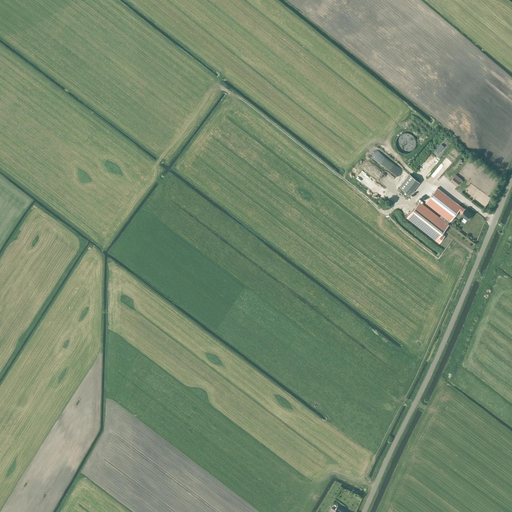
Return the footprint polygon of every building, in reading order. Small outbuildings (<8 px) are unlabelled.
[(405,153),(408,153),(410,152),(413,151),(415,148),(416,146),(416,143),(416,140),(415,138),(413,136),(411,134),(408,133),(405,133),(404,133),(403,133),(400,134),(398,136),(397,138),(396,141),(396,144),(396,147),(398,149),(400,151),(402,153),(404,153),(405,153)] [(428,162),(431,163),(435,157),(431,154),(419,171),(421,173),(428,162)] [(459,158),(453,168),(456,169),(462,159),(459,158)] [(396,167),(389,160),(387,162),(385,160),(381,163),(390,172),(396,167)] [(420,182),(410,174),(399,187),(410,195),(420,182)] [(461,180),(455,175),(450,181),(457,186),(461,180)] [(441,190),(430,205),(442,214),(439,217),(448,224),(450,221),(459,210),(462,212),(460,214),(467,220),(472,214),(465,208),(464,209),(461,207),(441,190)] [(419,201),(407,217),(436,240),(449,224),(448,224),(439,217),(419,201)]
